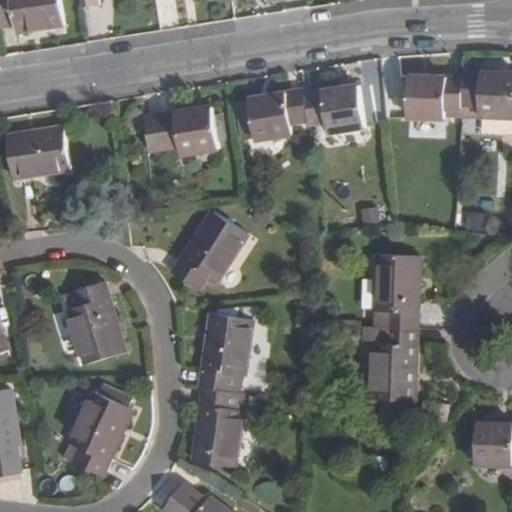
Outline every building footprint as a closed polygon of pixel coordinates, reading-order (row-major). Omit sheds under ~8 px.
[(0,0),(0,21),(1,30),(17,28),(18,34),(65,26),(60,0),(0,0)] [(81,0),(83,9),(101,6),(99,0),(81,0)] [(448,118),(448,108),(464,108),(465,105),(481,106),(481,117),(511,117),(511,72),(466,71),(465,77),(412,75),(410,116),(448,118)] [(311,121),(311,124),(313,124),(328,121),(330,133),(367,127),(360,85),(308,94),(307,90),(251,98),(258,138),(258,141),(295,136),(293,124),(311,121)] [(258,138),(251,98),(235,101),(241,141),(258,138)] [(177,110),(177,111),(148,116),(153,150),(182,146),(184,154),(221,149),(220,141),(216,113),(214,105),(177,110)] [(134,132),(146,116),(135,107),(123,123),(134,132)] [(223,112),(216,113),(220,141),(228,140),(223,112)] [(73,170),(66,126),(9,135),(16,179),(73,170)] [(257,209),(251,219),(266,228),(272,218),(257,209)] [(251,235),(214,212),(175,272),(202,290),(210,276),(220,283),(251,235)] [(489,214),(468,212),(467,231),(487,233),(489,214)] [(378,312),(390,312),(390,330),(389,344),(377,343),(377,346),(376,395),(376,399),(418,400),(421,331),(422,256),(380,255),(378,312)] [(127,350),(107,283),(69,294),(73,309),(71,310),(87,362),(127,350)] [(218,309),(218,314),(254,320),(256,306),(218,309)] [(374,312),(374,329),(390,330),(390,312),(378,312),(374,312)] [(247,410),(244,410),(247,392),(243,391),(245,376),(249,377),(257,320),(254,320),(218,314),(212,313),(201,387),(205,387),(195,460),(239,467),(247,410)] [(0,354),(10,351),(0,326),(0,354)] [(389,344),(390,330),(374,329),(363,329),(363,346),(377,346),(377,343),(389,344)] [(358,395),(376,395),(377,346),(363,346),(360,346),(360,364),(352,364),(352,378),(359,378),(358,395)] [(22,445),(13,388),(0,390),(0,476),(23,472),(19,445),(22,445)] [(135,408),(96,392),(72,444),(80,448),(74,462),(105,475),(135,408)] [(442,404),(424,401),(421,416),(440,419),(442,404)] [(411,407),(380,406),(380,422),(410,422),(411,407)] [(511,466),(511,423),(481,422),(478,465),(511,466)] [(80,448),(72,444),(66,458),(74,462),(80,448)] [(210,500),(187,483),(165,511),(166,511),(233,511),(212,497),(210,500)]
